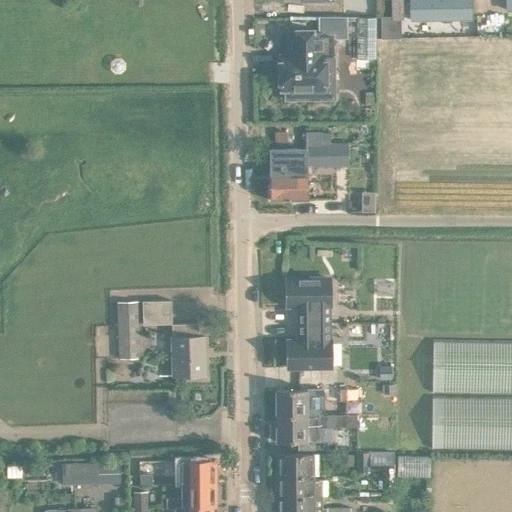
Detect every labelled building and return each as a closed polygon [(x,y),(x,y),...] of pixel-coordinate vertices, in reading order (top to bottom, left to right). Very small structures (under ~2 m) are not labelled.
[(403,19),(402,0),(390,0),(391,20),(403,19)] [(411,22),(470,21),(470,4),(453,5),(452,0),(426,0),(426,6),(410,7),(411,22)] [(375,58),(375,17),(355,17),(355,58),(375,58)] [(319,35),(319,30),(289,31),(290,55),(284,55),(284,66),(280,66),(280,89),(285,89),(285,99),(305,99),(305,89),(324,88),(324,56),(334,56),(333,35),(319,35)] [(114,73),(120,73),(124,68),(124,62),(120,58),(113,58),(109,62),(109,68),(114,73)] [(270,149),(270,172),(290,172),(291,170),(294,170),(294,163),(305,163),(305,155),(315,155),(315,144),(329,144),(329,143),(329,133),(320,133),(320,132),(306,132),(307,148),(270,149)] [(347,165),(346,144),(329,143),(329,144),(315,144),(315,155),(305,155),(305,163),(294,163),(294,170),(291,170),(290,172),(270,172),(269,172),(269,184),(267,186),(267,193),(270,196),(270,200),(306,199),(306,175),(310,175),(310,166),(347,165)] [(346,251),(350,255),(355,255),(355,246),(346,245),(346,251)] [(298,308),(298,323),(329,322),(328,304),(330,304),(329,278),(285,279),(286,305),(294,305),(298,308)] [(142,324),(171,323),(170,300),(141,301),(142,324)] [(139,358),(137,301),(116,302),(118,358),(139,358)] [(329,340),(329,322),(298,323),(298,337),(295,341),(286,341),(287,367),(331,366),(330,340),(329,340)] [(198,336),(198,335),(197,323),(171,324),(172,375),(205,375),(204,336),(198,336)] [(379,378),(389,378),(389,365),(379,366),(379,378)] [(311,367),(298,367),(298,378),(311,378),(311,367)] [(383,384),(383,393),(393,393),(393,384),(383,384)] [(326,388),(326,400),(346,400),(346,388),(326,388)] [(184,389),(176,389),(176,402),(184,402),(184,389)] [(275,415),(306,415),(306,389),(275,389),(275,390),(275,402),(275,415)] [(306,415),(275,415),(275,416),(275,427),(276,427),(276,440),(275,440),(275,441),(297,441),(297,449),(313,449),(313,441),(318,441),(318,428),(346,427),(356,427),(356,415),(318,415),(311,415),(306,415)] [(369,452),(357,452),(357,470),(369,470),(369,452)] [(278,474),(278,475),(312,475),(317,475),(316,453),(278,453),(278,462),(275,464),(276,472),(278,474)] [(351,455),(341,454),(341,465),(351,465),(351,455)] [(140,460),(141,472),(156,471),(155,459),(140,460)] [(214,459),(181,460),(181,484),(214,484),(214,481),(216,479),(216,473),(214,471),(214,459)] [(118,463),(62,465),(63,485),(119,484),(118,463)] [(28,464),(27,474),(43,474),(43,464),(28,464)] [(7,466),(7,478),(21,478),(21,466),(7,466)] [(137,475),(138,485),(150,484),(150,475),(137,475)] [(276,486),(276,496),(312,496),(322,496),(322,480),(312,480),(312,475),(278,475),(278,484),(276,486)] [(216,488),(214,486),(214,484),(181,484),(181,497),(166,497),(166,508),(175,508),(181,507),(214,507),(214,496),(216,494),(216,488)] [(145,493),(134,493),(134,508),(146,508),(145,493)] [(350,511),(350,507),(322,507),(322,496),(312,496),(276,496),(276,507),(278,509),(278,511),(350,511)]
